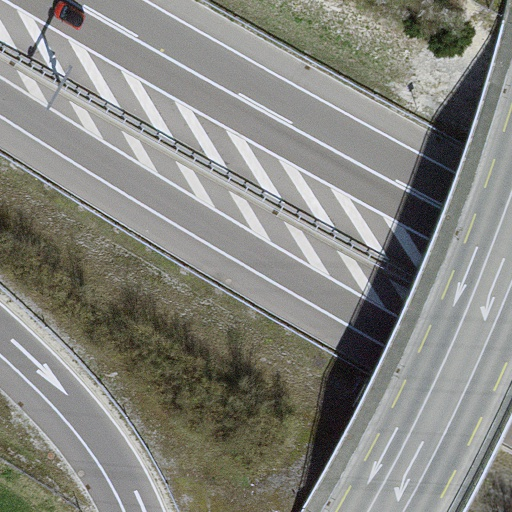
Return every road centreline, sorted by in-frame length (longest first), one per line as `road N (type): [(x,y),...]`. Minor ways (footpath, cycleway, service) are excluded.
road 1 (trunk): [(0,95),(268,260),(511,396)]
road 2 (trunk): [(511,263),(37,0)]
road 3 (secondary): [(381,511),(511,227)]
road 4 (trunk): [(0,334),(118,461),(143,511)]
